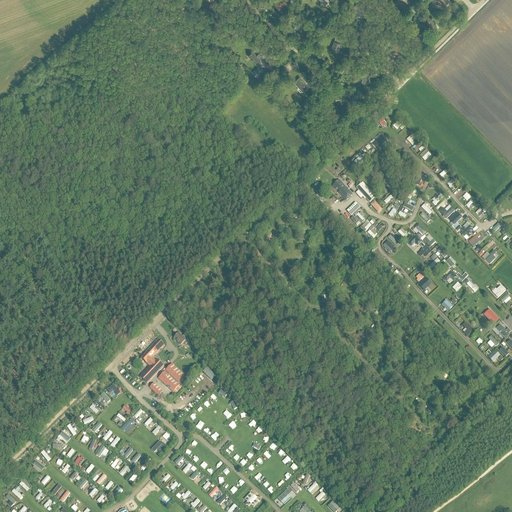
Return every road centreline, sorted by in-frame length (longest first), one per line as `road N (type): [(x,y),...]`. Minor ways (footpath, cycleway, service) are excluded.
road 1 (unclassified): [(102,373),(482,0)]
road 2 (track): [(391,222),(378,248),(494,370),(511,360)]
road 3 (track): [(399,82),(366,51),(327,79),(248,0)]
road 4 (track): [(369,211),(407,223),(436,177),(511,258)]
road 5 (track): [(8,464),(102,373)]
